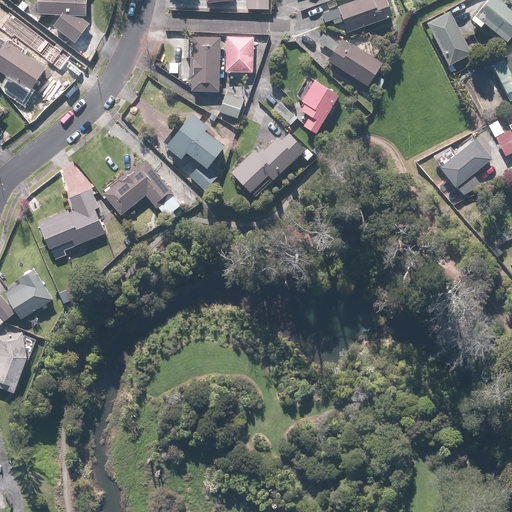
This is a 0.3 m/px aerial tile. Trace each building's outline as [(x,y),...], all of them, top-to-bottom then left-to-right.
[(35,0),(36,17),(60,17),(51,28),(72,45),(89,24),(80,17),(86,17),(85,0),(35,0)] [(267,0),(245,0),(245,10),(268,10),(267,0)] [(390,17),(383,0),(359,0),(333,10),(343,35),(390,17)] [(511,33),(511,16),(492,0),(487,0),(472,19),(503,45),(511,33)] [(19,23),(0,8),(0,33),(7,39),(19,23)] [(446,13),(423,26),(446,67),(469,54),(446,13)] [(251,38),(224,37),(222,73),(249,75),(251,38)] [(183,80),(190,80),(189,94),(217,95),(218,40),(191,39),(190,59),(184,59),(183,80)] [(379,64),(340,40),(325,64),(364,89),(379,64)] [(43,70),(4,43),(0,48),(0,74),(28,93),(43,70)] [(511,55),(488,68),(503,97),(511,92),(511,55)] [(336,98),(309,81),(297,101),(303,105),(298,113),(306,118),(300,128),(313,136),(336,98)] [(242,101),(224,95),(218,114),(235,120),(242,101)] [(204,130),(187,117),(162,150),(177,162),(182,155),(197,166),(187,179),(205,192),(216,176),(206,169),(221,150),(200,134),(204,130)] [(511,124),(506,127),(509,133),(495,140),(503,156),(511,151),(511,124)] [(256,157),(252,153),(228,175),(251,200),(302,153),(287,136),(279,143),(276,140),(264,150),(264,149),(256,157)] [(452,191),(455,188),(464,199),(480,186),(470,175),(488,159),(471,139),(435,171),(452,191)] [(153,209),(157,205),(167,218),(179,208),(169,195),(170,194),(143,162),(135,169),(133,167),(115,182),(117,183),(101,197),(119,218),(143,197),(153,209)] [(71,211),(34,225),(44,251),(50,249),(54,261),(64,257),(62,251),(102,236),(92,210),(97,209),(90,191),(67,200),(71,211)] [(50,301),(34,269),(16,282),(20,286),(12,291),(11,290),(0,297),(0,320),(3,323),(13,314),(19,321),(50,301)] [(19,331),(0,337),(0,389),(12,394),(25,359),(19,331)]
